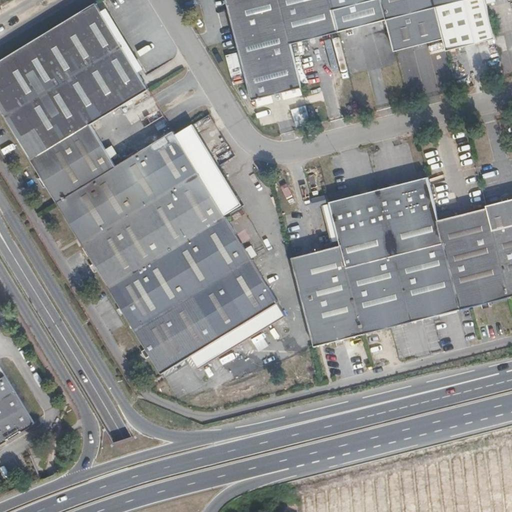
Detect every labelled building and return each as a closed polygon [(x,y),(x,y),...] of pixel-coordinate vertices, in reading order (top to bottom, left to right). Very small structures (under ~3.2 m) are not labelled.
[(511,0),(226,0),(252,100),(302,88),(291,44),(338,32),(386,20),(394,51),(443,38),(446,50),(495,38),(484,0),(511,0)] [(0,108),(31,160),(91,124),(148,89),(96,3),(0,60),(0,108)] [(57,202),(116,166),(91,124),(31,160),(42,177),(47,186),(57,202)] [(83,245),(200,174),(190,157),(174,131),(116,166),(57,202),(83,245)] [(98,270),(109,288),(226,217),(200,174),(83,245),(94,263),(98,270)] [(43,188),(47,186),(42,177),(38,179),(43,188)] [(353,289),(365,334),(461,309),(439,221),(428,178),(378,190),(331,202),(342,245),(353,289)] [(511,199),(487,206),(510,297),(511,296),(511,199)] [(439,221),(461,309),(510,297),(493,230),(487,209),(458,216),(440,221),(439,221)] [(226,217),(109,288),(142,341),(162,374),(192,356),(199,369),(286,316),(249,254),(226,217)] [(315,346),(365,334),(353,289),(342,245),(292,258),(315,346)] [(94,273),(98,270),(94,263),(90,266),(94,273)] [(0,444),(34,423),(5,376),(0,379),(0,444)]
